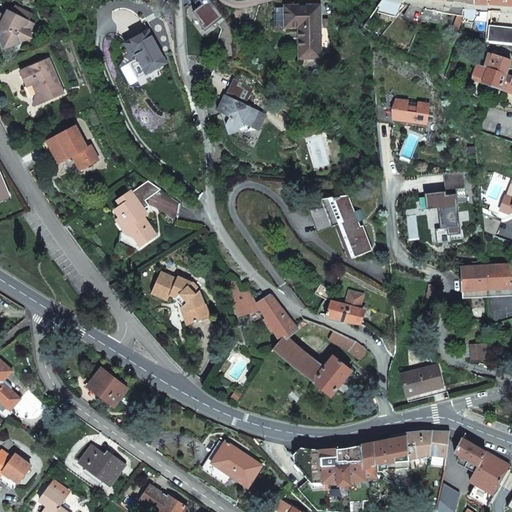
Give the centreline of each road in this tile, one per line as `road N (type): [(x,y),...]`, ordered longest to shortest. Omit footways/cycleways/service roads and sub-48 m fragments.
road 1 (residential): [(387,425),(380,354),(370,334),(313,317),(217,222),(210,124),(180,0)]
road 2 (residential): [(42,305),(39,349),(64,393),(232,511)]
road 3 (residential): [(126,321),(0,141)]
road 4 (unclassified): [(387,425),(330,439),(240,419),(182,392)]
